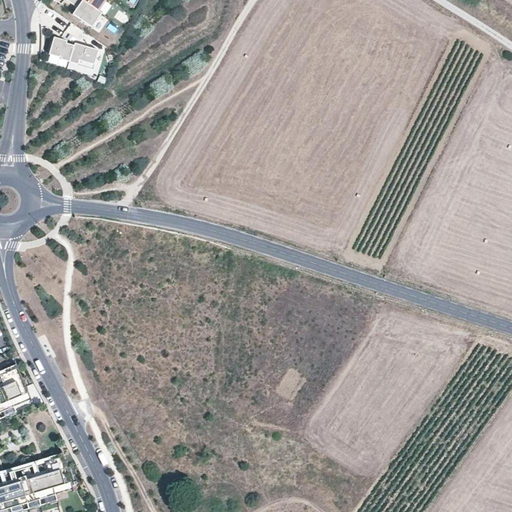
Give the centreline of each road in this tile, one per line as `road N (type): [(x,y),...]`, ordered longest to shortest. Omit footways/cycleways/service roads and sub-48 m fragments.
road 1 (tertiary): [(511,327),(217,232),(68,206)]
road 2 (residential): [(113,511),(5,279)]
road 3 (track): [(121,212),(255,0)]
road 4 (residential): [(10,157),(21,19)]
